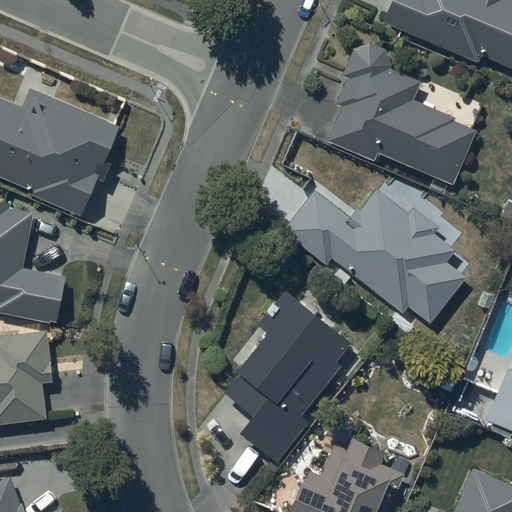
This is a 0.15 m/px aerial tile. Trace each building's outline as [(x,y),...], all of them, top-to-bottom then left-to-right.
[(393,0),(384,25),(476,61),(479,54),(511,66),(511,0),(510,0),(393,0)] [(340,108),(326,144),(375,164),(378,157),(454,187),(476,133),(454,124),(455,120),(414,101),(423,83),(391,69),(386,51),(371,46),(354,50),(342,77),(346,80),(337,106),(340,108)] [(122,127),(28,87),(21,104),(0,94),(0,178),(85,214),(99,178),(105,181),(112,165),(107,163),(122,127)] [(314,194),(284,232),(327,265),(331,261),(404,318),(410,310),(429,326),(465,280),(446,265),(456,252),(435,236),(439,230),(414,210),(409,216),(378,191),(353,223),(314,194)] [(12,201),(0,199),(0,305),(1,305),(0,310),(0,313),(58,324),(67,277),(22,269),(32,212),(10,208),(12,201)] [(254,419),(240,437),(277,466),(309,425),(301,419),(342,368),(339,365),(355,344),(287,291),(261,325),(271,333),(223,395),(254,419)] [(53,383),(47,331),(0,336),(0,426),(47,421),(43,387),(53,383)] [(511,372),(505,370),(484,423),(511,433),(511,372)] [(384,453),(351,440),(346,450),(335,448),(323,477),(310,472),(305,485),(300,483),(287,511),(387,511),(402,477),(379,467),(384,453)] [(511,511),(511,484),(473,468),(453,511),(444,511),(438,509),(436,511),(511,511)] [(26,511),(12,475),(0,480),(0,511),(65,511),(64,507),(51,511),(26,511)]
